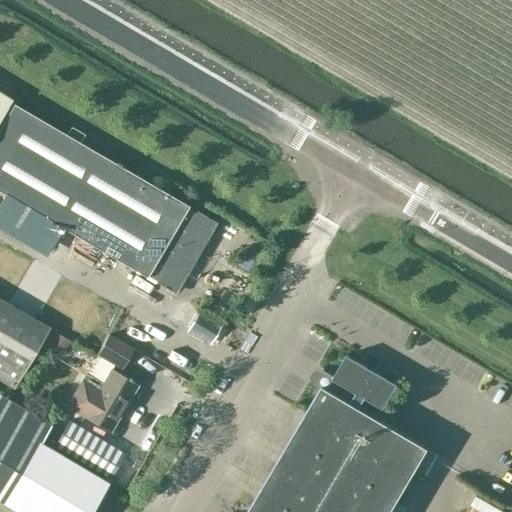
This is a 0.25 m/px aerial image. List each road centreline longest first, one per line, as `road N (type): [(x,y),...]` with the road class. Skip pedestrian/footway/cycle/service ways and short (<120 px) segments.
road 1 (unclassified): [(156,511),(355,174)]
road 2 (unclassified): [(355,174),(58,0)]
road 3 (unclassified): [(511,265),(355,174)]
